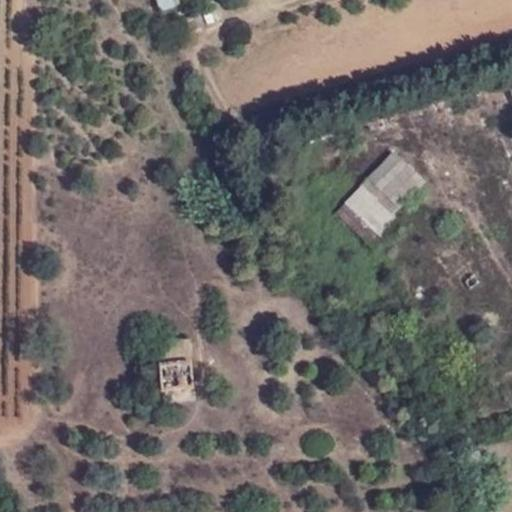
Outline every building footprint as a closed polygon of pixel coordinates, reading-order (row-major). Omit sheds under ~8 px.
[(156,0),(160,9),(176,4),(174,0),(156,0)] [(511,76),(499,82),(511,108),(511,76)] [(385,123),(383,117),(380,107),(356,114),(359,124),(369,121),(371,127),(385,123)] [(396,149),(372,174),(363,182),(393,212),(401,203),(426,178),(396,149)] [(347,199),(336,210),(375,248),(386,237),(402,220),(393,212),(363,182),(347,199)] [(159,388),(186,386),(184,340),(157,342),(159,388)]
